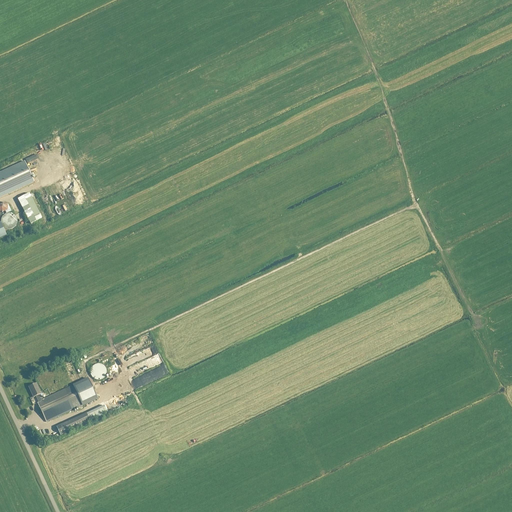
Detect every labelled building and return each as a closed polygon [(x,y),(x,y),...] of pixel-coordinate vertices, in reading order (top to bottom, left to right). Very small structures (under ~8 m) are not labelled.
[(0,197),(33,182),(24,161),(0,172),(0,197)] [(29,194),(18,199),(30,224),(42,218),(29,194)] [(5,203),(0,205),(0,211),(2,213),(4,212),(5,214),(11,212),(8,205),(5,203)] [(10,214),(9,214),(8,214),(7,214),(5,215),(4,216),(2,217),(1,220),(1,221),(1,222),(1,223),(1,225),(2,226),(3,227),(5,229),(6,230),(8,230),(9,230),(11,230),(12,229),(15,228),(15,227),(16,226),(16,225),(17,224),(17,222),(17,221),(17,220),(16,219),(14,216),(13,215),(10,214)] [(97,380),(98,381),(99,381),(101,380),(102,380),(103,379),(104,378),(105,377),(106,376),(106,375),(106,373),(106,372),(106,371),(106,369),(105,368),(104,367),(103,366),(102,365),(101,365),(100,364),(98,364),(97,364),(96,365),(94,365),(93,366),(92,367),(91,368),(91,369),(90,370),(90,372),(90,373),(90,374),(91,376),(91,377),(92,378),(93,379),(94,380),(95,380),(97,380)] [(82,406),(80,401),(73,386),(65,390),(41,401),(39,395),(41,394),(36,384),(28,387),(33,398),(35,397),(38,403),(37,404),(46,423),(82,406)] [(119,384),(101,392),(102,396),(99,398),(100,400),(122,390),(119,384)] [(108,398),(112,408),(121,404),(117,395),(108,398)] [(89,421),(86,414),(57,428),(60,436),(90,422),(89,421)]
